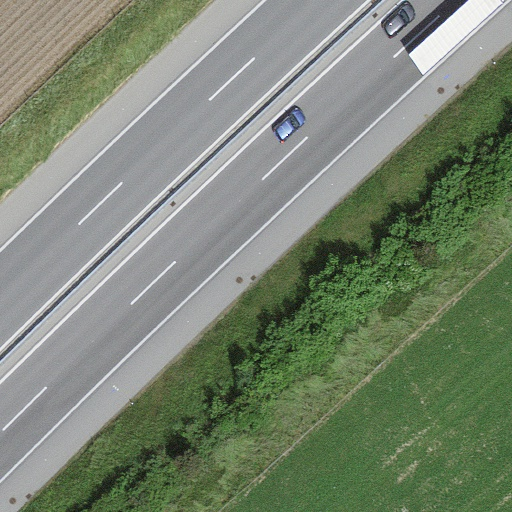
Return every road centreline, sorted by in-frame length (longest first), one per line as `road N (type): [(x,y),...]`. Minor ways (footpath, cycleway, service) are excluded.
road 1 (motorway): [(0,433),(459,0)]
road 2 (motorway): [(316,0),(0,301)]
